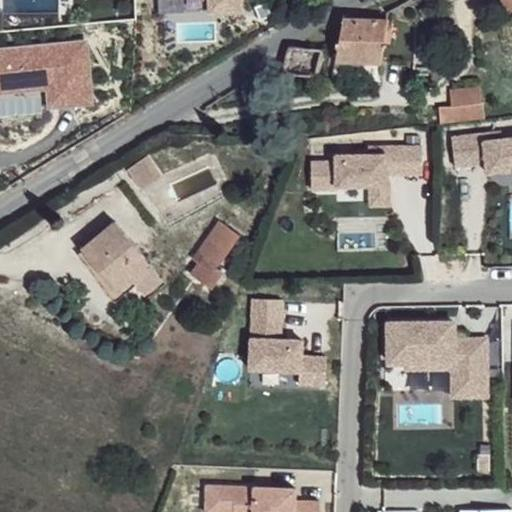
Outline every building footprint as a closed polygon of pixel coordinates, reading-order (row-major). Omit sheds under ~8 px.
[(511,12),(511,0),(501,0),(507,14),(511,12)] [(387,21),(342,19),(336,58),(380,62),(387,21)] [(324,50),(290,46),(288,57),(286,72),(321,77),(324,50)] [(379,75),(380,62),(336,58),(335,70),(379,75)] [(451,88),(451,105),(482,102),(481,86),(451,88)] [(440,120),(485,117),(484,102),(482,102),(451,105),(440,105),(440,120)] [(422,173),(421,143),(394,144),(394,173),(422,173)] [(496,144),(447,145),(447,174),(478,174),(479,199),(511,198),(511,151),(496,152),(496,144)] [(308,199),(389,198),(388,152),(307,153),(308,199)] [(136,182),(157,167),(148,155),(128,170),(136,182)] [(157,167),(136,182),(142,190),(162,175),(157,167)] [(116,221),(81,249),(116,293),(132,280),(151,265),(116,221)] [(190,273),(212,288),(226,269),(220,264),(241,236),(219,221),(193,258),(198,262),(190,273)] [(151,265),(132,280),(143,294),(162,279),(151,265)] [(282,300),(252,299),(248,386),(324,389),(325,357),(301,356),(301,340),(280,339),(282,300)] [(449,325),(384,326),(384,364),(402,364),(448,364),(448,370),(448,386),(481,385),(480,342),(461,342),(449,342),(449,335),(449,325)] [(481,385),(448,386),(448,398),(481,398),(481,385)] [(295,498),(295,483),(202,482),(202,511),(318,511),(319,498),(295,498)]
